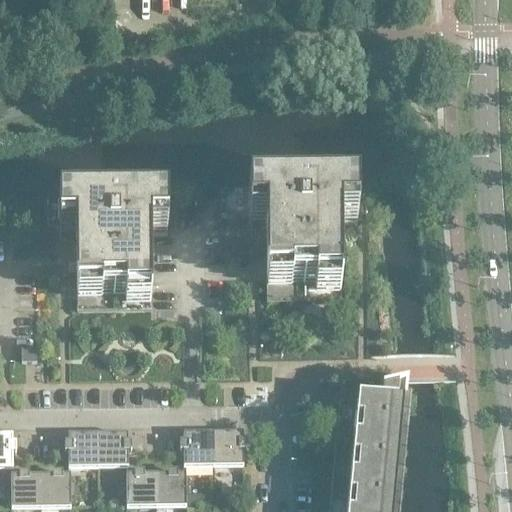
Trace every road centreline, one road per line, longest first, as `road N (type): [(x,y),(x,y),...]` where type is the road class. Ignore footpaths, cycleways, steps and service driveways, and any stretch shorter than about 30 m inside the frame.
road 1 (secondary): [(486,0),(490,168),(511,414)]
road 2 (residential): [(191,417),(189,229)]
road 3 (residential): [(7,420),(191,417)]
road 4 (residential): [(7,420),(4,246)]
